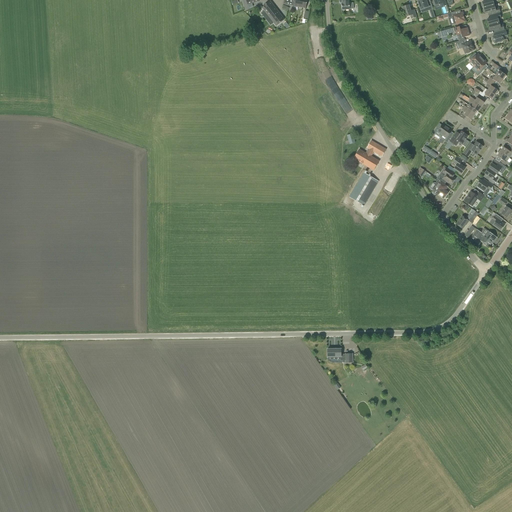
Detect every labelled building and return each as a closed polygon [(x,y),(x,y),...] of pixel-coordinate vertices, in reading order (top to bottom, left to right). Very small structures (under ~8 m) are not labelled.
[(293,0),(293,6),(306,9),(307,0),(293,0)] [(349,3),(348,0),(341,0),(342,4),(341,4),(342,10),(353,9),(353,3),(349,3)] [(427,3),(426,0),(417,0),(420,10),(426,8),(427,11),(433,9),(430,2),(427,3)] [(484,8),(494,5),(493,1),(496,0),(484,0),(485,2),(482,2),(484,8)] [(269,17),(277,11),(270,1),(262,8),(269,17)] [(410,11),(409,5),(402,8),(405,17),(410,15),(411,19),(416,17),(414,10),(410,11)] [(494,14),(499,13),(500,13),(499,8),(495,9),(494,5),(484,8),(485,14),(493,12),(494,15),(494,14)] [(269,17),(276,26),(284,20),(277,11),(269,17)] [(455,15),(454,12),(447,14),(448,19),(453,17),(455,25),(465,22),(462,13),(455,15)] [(489,25),(499,22),(498,20),(501,19),(499,13),(494,14),(495,17),(487,20),(489,25)] [(499,32),(504,30),(503,24),(500,25),(499,22),(489,25),(490,31),(499,29),(499,32)] [(460,30),(459,27),(455,28),(457,35),(461,34),(462,38),(469,36),(467,28),(460,30)] [(453,33),(452,28),(445,30),(441,32),(442,37),(447,36),(449,35),(449,34),(453,33)] [(504,30),(499,32),(500,35),(492,37),(494,44),(504,41),(503,37),(505,37),(504,34),(506,33),(505,30),(504,30)] [(466,43),(465,40),(455,43),(458,50),(463,48),(465,54),(474,50),(471,41),(466,43)] [(502,60),(509,50),(505,48),(498,57),(502,60)] [(474,67),(483,58),(480,56),(479,56),(478,54),(470,62),(474,67)] [(483,58),(474,67),(478,71),(479,70),(481,73),(484,70),(482,68),(486,64),(485,62),(485,61),(483,58)] [(496,75),(503,80),(506,75),(500,71),(501,70),(498,68),(499,67),(493,63),(492,66),(497,69),(497,73),(496,75)] [(500,85),(503,80),(496,75),(494,77),(492,77),(491,78),(490,77),(488,80),(493,84),(495,81),(500,85)] [(493,84),(488,80),(485,78),(484,81),(487,84),(485,86),(489,88),(488,90),(495,95),(498,91),(492,86),(493,84)] [(495,95),(488,90),(486,92),(483,90),(481,93),(491,100),(495,95)] [(470,100),(481,107),(484,103),(477,98),(475,100),(471,98),(470,100)] [(478,112),(481,107),(470,100),(468,102),(470,103),(468,105),(470,106),(471,107),(478,112)] [(470,106),(468,105),(467,105),(466,107),(464,106),(463,108),(474,116),(477,111),(478,112),(471,107),(470,106)] [(471,120),(474,116),(463,108),(461,110),(463,111),(462,114),(471,120)] [(440,138),(447,127),(443,124),(438,130),(436,128),(432,133),(435,135),(440,138)] [(447,127),(440,138),(447,143),(450,138),(448,137),(452,131),(447,127)] [(457,138),(453,136),(449,142),(456,146),(459,141),(462,143),(462,145),(466,148),(469,142),(465,140),(468,136),(462,132),(460,135),(457,138)] [(371,156),(374,153),(382,157),(387,149),(376,142),(372,140),(368,147),(370,148),(369,149),(367,154),(359,149),(353,159),(363,165),(364,165),(373,171),(379,161),(371,156)] [(471,150),(467,148),(463,154),(468,157),(472,151),(477,155),(483,147),(476,142),(474,146),(471,150)] [(511,149),(509,151),(503,147),(500,152),(509,158),(511,154),(511,149)] [(506,162),(509,158),(500,152),(497,156),(501,159),(499,162),(505,166),(507,163),(506,162)] [(461,174),(465,168),(460,164),(462,161),(456,157),(452,163),(456,166),(454,169),(461,174)] [(488,169),(497,175),(499,172),(502,174),(506,168),(499,162),(496,167),(492,164),(488,169)] [(455,174),(446,167),(445,168),(444,168),(436,179),(444,184),(446,182),(451,185),(455,179),(452,177),(455,174)] [(416,173),(421,177),(425,172),(420,168),(416,173)] [(497,175),(488,169),(485,174),(486,175),(490,178),(488,180),(494,184),(497,180),(494,178),(496,174),(497,175)] [(364,206),(379,181),(363,173),(349,197),(364,206)] [(486,185),(482,182),(480,180),(476,187),(484,192),(486,189),(489,192),(493,185),(488,182),(486,185)] [(442,188),(444,185),(439,181),(436,186),(435,186),(432,189),(432,191),(444,199),(448,193),(442,188)] [(477,196),(471,192),(468,195),(469,196),(466,201),(472,206),(477,199),(481,202),(484,196),(479,192),(477,196)] [(511,213),(511,211),(511,210),(506,206),(501,213),(507,217),(510,212),(511,213)] [(474,220),(477,216),(479,214),(474,210),(471,214),(473,215),(469,221),(472,223),(474,220)] [(500,230),(504,225),(501,222),(503,219),(496,214),(492,220),(495,222),(493,225),(500,230)] [(467,224),(468,221),(462,217),(456,225),(462,229),(466,223),(467,224)] [(473,230),(475,229),(471,226),(464,236),(468,238),(473,230)] [(481,235),(492,243),(496,238),(487,231),(484,228),(481,232),(477,230),(476,230),(479,232),(482,234),(481,235)] [(489,247),(492,243),(481,235),(482,234),(479,232),(475,237),(472,242),(478,246),(480,243),(477,241),(479,239),(480,240),(480,241),(489,247)] [(336,349),(333,349),(328,349),(327,349),(328,357),(341,357),(341,361),(345,360),(345,363),(353,363),(352,354),(345,354),(345,355),(341,355),(341,349),(336,349)] [(350,381),(354,387),(362,380),(364,383),(366,381),(360,373),(350,381)]
